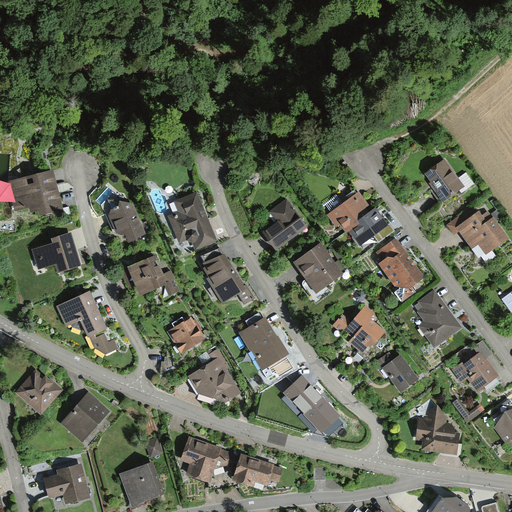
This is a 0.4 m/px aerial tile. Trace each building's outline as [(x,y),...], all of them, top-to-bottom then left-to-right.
[(465,187),(446,160),(425,174),(431,183),(430,184),(443,202),(465,187)] [(58,187),(54,170),(8,183),(15,211),(30,207),(32,214),(40,212),(41,217),(64,210),(58,187)] [(360,246),(388,226),(383,219),(376,209),(372,212),(367,205),(359,194),(327,217),(336,229),(341,226),(348,236),(351,234),(360,246)] [(206,217),(197,195),(176,203),(181,215),(170,219),(180,244),(187,241),(193,243),(196,251),(216,243),(206,217)] [(301,232),(307,228),(287,200),(270,212),(277,223),(263,233),(276,250),(301,232)] [(118,209),(106,214),(114,234),(121,238),(125,236),(129,246),(137,243),(139,239),(146,236),(134,205),(120,204),(118,209)] [(486,255),(508,240),(488,212),(482,216),(479,213),(470,219),(465,212),(447,225),(454,235),(459,232),(472,250),(479,245),(486,255)] [(76,248),(71,234),(51,240),(52,244),(32,250),(38,271),(56,265),(59,273),(81,267),(76,248)] [(414,263),(398,239),(378,253),(384,263),(379,266),(395,289),(399,289),(395,293),(402,303),(415,293),(412,289),(422,281),(423,277),(414,263)] [(234,268),(222,247),(199,261),(210,279),(208,280),(222,304),(238,295),(244,306),(254,300),(234,268)] [(317,293),(342,275),(321,247),(296,265),(310,284),(317,293)] [(128,269),(141,298),(165,287),(170,297),(181,292),(172,271),(165,274),(157,256),(131,268),(128,269)] [(435,348),(462,328),(454,318),(435,291),(418,303),(423,309),(418,312),(426,323),(420,327),(435,348)] [(108,330),(90,292),(77,298),(57,307),(66,328),(71,326),(73,329),(81,332),(84,337),(86,336),(88,340),(90,339),(95,349),(107,356),(120,349),(115,339),(109,341),(105,332),(108,330)] [(374,347),(385,333),(371,320),(376,314),(366,306),(352,322),(343,314),(332,327),(341,334),(344,331),(354,339),(353,341),(349,344),(362,355),(369,347),(374,347)] [(168,332),(181,354),(204,341),(197,328),(191,319),(168,332)] [(278,339),(267,319),(241,335),(262,371),(288,356),(278,339)] [(476,393),(499,377),(487,359),(493,355),(483,341),(473,349),(477,355),(464,365),(462,363),(452,370),(462,385),(468,381),(476,393)] [(213,361),(188,376),(199,395),(225,404),(241,394),(234,383),(231,384),(222,370),(229,366),(219,349),(210,355),(213,361)] [(401,394),(419,381),(401,355),(394,359),(390,353),(378,362),(391,381),(401,394)] [(44,379),(36,371),(15,395),(41,417),(64,391),(53,382),(52,383),(46,377),(44,379)] [(280,400),(308,431),(317,422),(326,431),(339,419),(316,396),(318,389),(303,371),(294,379),(298,383),(280,400)] [(63,426),(82,442),(108,412),(89,396),(63,426)] [(511,403),(510,400),(498,408),(504,416),(495,428),(506,444),(508,442),(511,448),(511,403)] [(468,423),(485,411),(481,405),(469,414),(459,401),(454,405),(468,423)] [(422,451),(458,457),(460,440),(455,440),(456,434),(446,423),(447,418),(438,406),(426,415),(425,419),(418,418),(415,440),(424,441),(422,451)] [(146,442),(151,458),(163,453),(158,438),(146,442)] [(214,471),(227,466),(232,452),(203,442),(189,438),(181,461),(191,465),(187,476),(210,483),(214,471)] [(258,460),(232,452),(227,466),(236,469),(232,484),(255,491),(256,485),(268,488),(270,481),(279,483),(284,468),(258,460)] [(86,483),(81,465),(57,472),(58,477),(44,480),(49,500),(63,496),(66,506),(90,500),(86,483)] [(121,477),(132,509),(159,500),(148,467),(121,477)] [(324,467),(314,467),(315,480),(324,480),(324,467)] [(443,493),(432,507),(438,511),(466,511),(472,505),(456,493),(443,493)]
